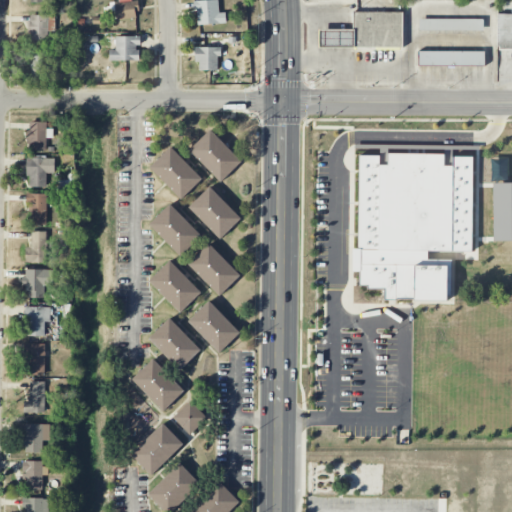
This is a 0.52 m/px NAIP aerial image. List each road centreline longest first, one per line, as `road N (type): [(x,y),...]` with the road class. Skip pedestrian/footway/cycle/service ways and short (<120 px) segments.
road 1 (secondary): [(278,511),(282,0)]
road 2 (residential): [(0,100),(282,102)]
road 3 (secondary): [(282,102),(511,102)]
